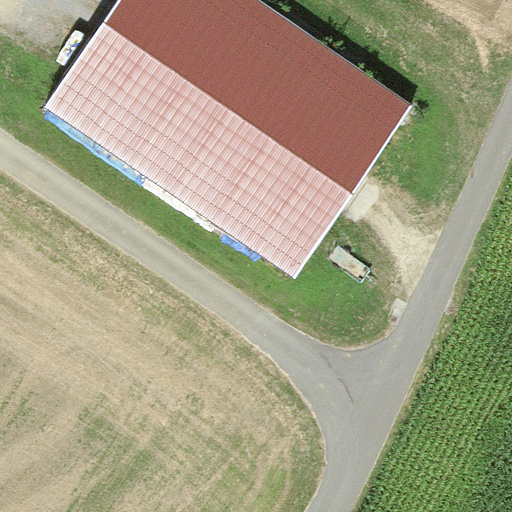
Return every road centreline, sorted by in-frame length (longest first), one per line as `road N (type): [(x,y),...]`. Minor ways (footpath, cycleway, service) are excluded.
road 1 (unclassified): [(322,511),(360,414),(511,107)]
road 2 (track): [(360,414),(0,153)]
